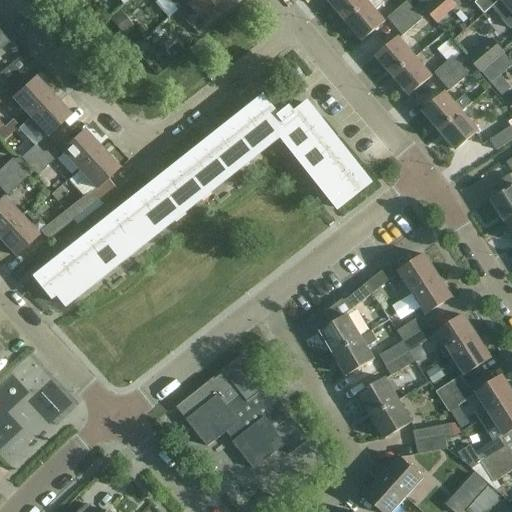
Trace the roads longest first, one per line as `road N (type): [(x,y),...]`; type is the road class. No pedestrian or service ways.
road 1 (residential): [(298,26),(170,128),(148,136),(126,129),(7,0)]
road 2 (residential): [(313,511),(350,471),(352,453),(265,304)]
road 3 (residential): [(425,176),(265,304)]
road 4 (residential): [(298,26),(425,176)]
road 5 (residential): [(265,304),(119,418)]
road 6 (residential): [(0,289),(119,418)]
road 7 (residential): [(425,176),(511,310)]
road 8 (residential): [(119,418),(9,511)]
road 9 (residential): [(119,418),(205,511)]
